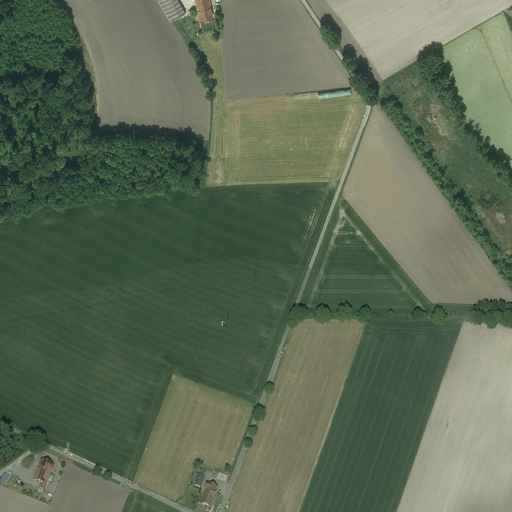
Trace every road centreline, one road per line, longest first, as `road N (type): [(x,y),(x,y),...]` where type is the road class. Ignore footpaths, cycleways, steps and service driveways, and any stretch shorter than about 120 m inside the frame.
road 1 (unclassified): [(301,0),(369,107),(220,511)]
road 2 (unclassified): [(184,511),(0,422)]
